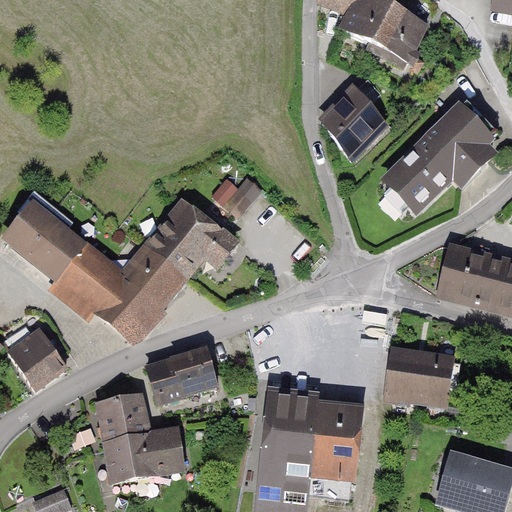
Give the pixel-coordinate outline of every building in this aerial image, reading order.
[(322,0),(322,1),(353,14),(343,33),(414,69),(413,71),(419,75),(424,65),(418,61),(419,59),(414,56),(428,30),(398,17),(405,0),(322,0)] [(420,24),(425,11),(407,5),(402,18),(420,24)] [(387,129),(357,93),(323,126),(353,163),(387,129)] [(490,144),(461,114),(387,185),(417,215),(454,179),(463,188),(493,159),(484,150),(490,144)] [(260,193),(249,184),(227,210),(238,219),(260,193)] [(236,249),(184,207),(123,280),(38,213),(11,246),(59,283),(132,343),(206,258),(220,269),(236,249)] [(436,295),(511,314),(511,262),(449,246),(436,295)] [(37,395),(67,372),(49,346),(54,342),(47,332),(33,342),(27,333),(10,343),(16,352),(11,355),(37,395)] [(394,354),(388,401),(430,407),(427,427),(445,429),(454,362),(394,354)] [(208,355),(149,371),(159,406),(184,399),(183,392),(216,383),(208,355)] [(141,399),(100,406),(115,486),(185,475),(179,435),(151,438),(148,422),(141,399)] [(272,404),(259,511),(307,511),(311,478),(325,479),(322,500),(351,503),(362,412),(272,404)] [(511,511),(511,475),(452,460),(439,507),(456,511),(511,511)] [(64,511),(72,509),(65,493),(36,505),(39,511),(64,511)]
